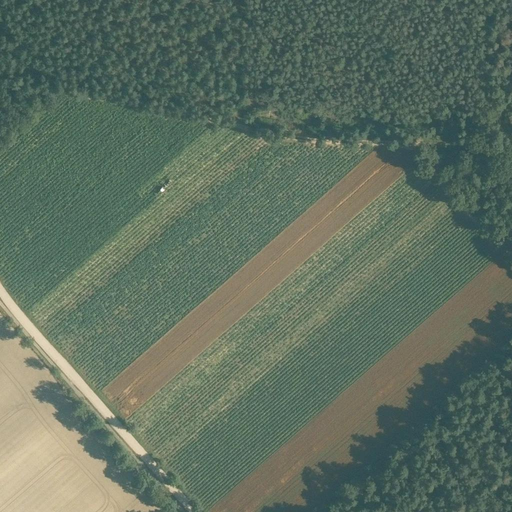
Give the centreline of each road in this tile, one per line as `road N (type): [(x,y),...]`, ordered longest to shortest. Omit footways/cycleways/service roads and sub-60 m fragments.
road 1 (track): [(511,144),(286,138),(0,80)]
road 2 (track): [(194,511),(0,288)]
